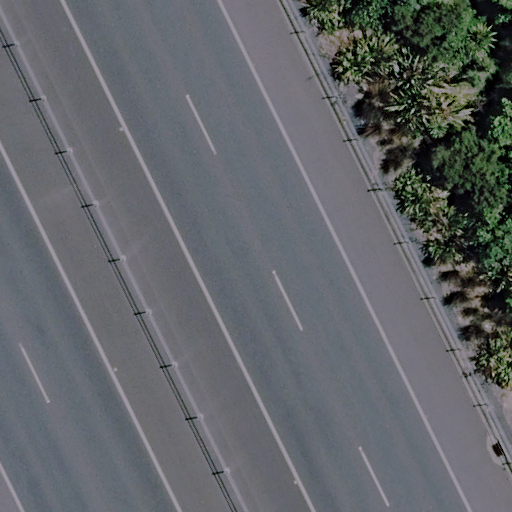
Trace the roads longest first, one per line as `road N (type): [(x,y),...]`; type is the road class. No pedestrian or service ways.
road 1 (motorway): [(146,0),(396,511)]
road 2 (motorway): [(95,511),(0,318)]
